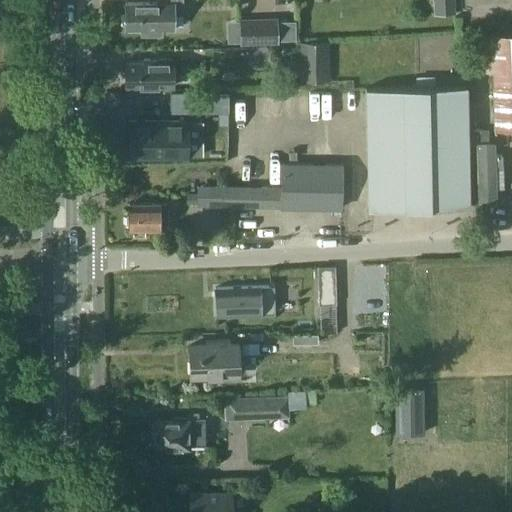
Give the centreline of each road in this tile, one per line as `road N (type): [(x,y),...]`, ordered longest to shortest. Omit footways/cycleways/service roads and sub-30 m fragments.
road 1 (unclassified): [(71,261),(511,243)]
road 2 (secondary): [(72,511),(71,261)]
road 3 (secondary): [(48,262),(48,511)]
road 4 (secondary): [(62,132),(61,0)]
road 5 (secondary): [(62,132),(48,200),(48,262)]
road 6 (secondary): [(71,261),(62,132)]
